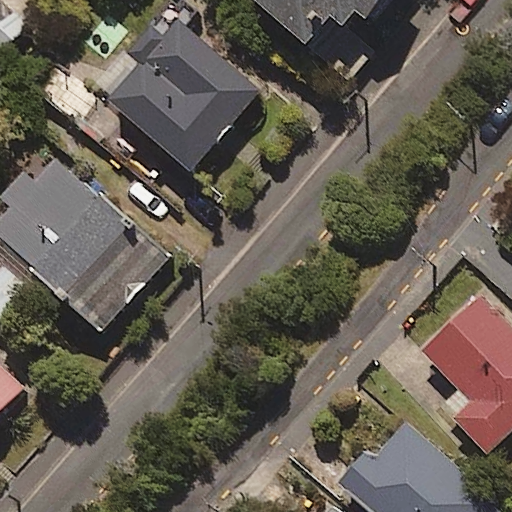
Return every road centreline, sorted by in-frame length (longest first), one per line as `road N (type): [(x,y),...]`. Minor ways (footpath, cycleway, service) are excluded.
road 1 (residential): [(41,511),(489,0)]
road 2 (residential): [(511,133),(394,283),(187,511)]
